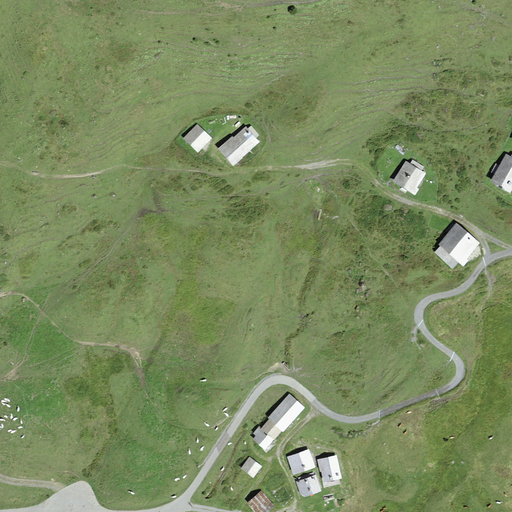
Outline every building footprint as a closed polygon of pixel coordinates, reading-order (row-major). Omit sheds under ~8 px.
[(209,139),(197,126),(185,138),(197,150),(209,139)] [(219,148),(234,164),(258,141),(246,128),(234,139),(232,137),(219,148)] [(511,187),(511,157),(507,154),(492,179),(510,190),(511,187)] [(424,173),(406,162),(395,180),(415,193),(418,188),(416,187),(424,173)] [(478,243),(457,224),(440,243),(464,264),(468,259),(465,257),(478,243)] [(290,394),(269,417),(270,418),(282,429),(283,430),(304,407),(290,394)] [(274,438),(282,429),(270,418),(262,428),(274,438)] [(265,449),(274,438),(262,428),(260,426),(254,433),(257,435),(253,439),(265,449)] [(309,450),(288,457),(294,473),(314,466),(309,450)] [(320,459),(325,480),(341,477),(336,456),(320,459)] [(250,457),(242,467),(254,477),(262,466),(250,457)] [(316,475),(300,481),(305,495),(321,489),(316,475)] [(262,492),(249,502),(257,511),(265,511),(273,505),(262,492)]
